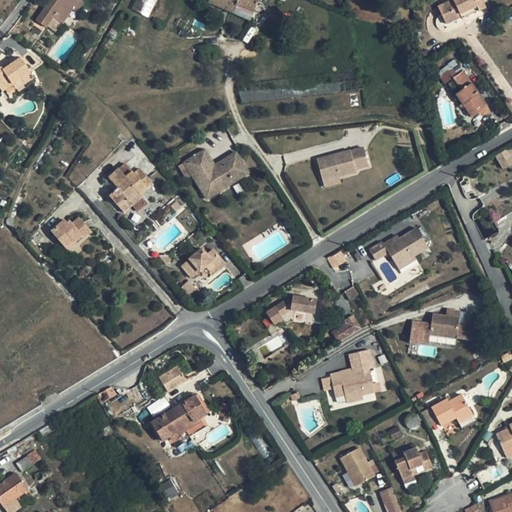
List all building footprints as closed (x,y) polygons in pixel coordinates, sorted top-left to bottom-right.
[(50,0),(36,20),(47,28),(54,18),(63,24),(73,10),(80,0),(50,0)] [(85,2),(82,0),(80,0),(73,10),(77,12),(85,2)] [(157,0),(136,0),(132,9),(149,17),(157,0)] [(259,0),(209,0),(209,2),(226,9),(229,1),(238,4),(254,12),(259,0)] [(487,8),(483,0),(453,0),(438,7),(447,24),(462,17),(461,14),(467,11),(470,16),(487,8)] [(238,4),(229,1),(226,9),(234,13),(238,4)] [(77,12),(73,10),(63,24),(67,27),(77,12)] [(63,24),(54,18),(47,28),(56,35),(63,24)] [(31,72),(21,58),(10,65),(3,70),(1,68),(0,68),(0,87),(3,91),(13,84),(21,79),(31,72)] [(440,78),(451,69),(448,65),(437,74),(440,78)] [(451,69),(440,78),(445,85),(454,78),(458,75),(453,68),(451,69)] [(364,89),(360,71),(237,85),(243,103),(364,89)] [(488,106),(464,71),(458,75),(454,78),(463,91),(457,95),(472,117),(488,106)] [(25,84),(21,79),(13,84),(16,89),(25,84)] [(329,157),(318,160),(323,181),(340,176),(357,172),(356,169),(370,165),(365,149),(352,152),(351,151),(335,155),(336,159),(330,161),(329,157)] [(498,155),(504,167),(511,163),(511,153),(510,149),(498,155)] [(216,167),(205,151),(198,156),(208,172),(216,167)] [(250,174),(237,153),(216,167),(208,172),(198,156),(185,164),(203,193),(213,187),(218,195),(250,174)] [(135,174),(126,164),(119,169),(109,177),(119,188),(115,191),(111,196),(124,212),(133,205),(126,197),(136,190),(140,195),(154,185),(140,169),(135,174)] [(340,176),(323,181),(325,187),(342,183),(340,176)] [(119,188),(109,177),(106,180),(115,191),(119,188)] [(218,195),(213,187),(203,193),(208,201),(218,195)] [(140,195),(136,190),(126,197),(133,205),(142,197),(140,195)] [(182,208),(176,202),(172,206),(177,212),(182,208)] [(92,231),(80,218),(73,224),(70,227),(68,224),(65,221),(53,232),(65,246),(73,239),(75,242),(83,235),(85,238),(92,231)] [(382,243),(369,250),(376,261),(388,254),(396,267),(427,248),(416,230),(399,240),(392,244),(390,241),(383,245),(382,243)] [(75,242),(73,239),(65,246),(69,251),(77,244),(75,242)] [(429,251),(427,248),(396,267),(398,271),(429,251)] [(207,255),(202,249),(190,259),(182,266),(191,278),(200,271),(202,274),(208,274),(210,272),(213,276),(227,266),(214,250),(207,255)] [(344,263),(338,253),(331,257),(328,259),(334,269),(344,263)] [(172,260),(168,256),(160,256),(166,264),(172,260)] [(354,266),(350,259),(344,263),(334,269),(338,275),(354,266)] [(188,282),(180,289),(188,298),(196,291),(188,282)] [(355,288),(345,293),(349,300),(359,294),(355,288)] [(317,299),(293,296),(275,307),(282,316),(290,310),(296,311),(314,314),(315,314),(317,299)] [(282,316),(275,307),(267,312),(275,324),(283,319),(282,316)] [(457,339),(461,310),(447,308),(446,316),(433,314),(432,322),(413,320),(410,342),(428,345),(430,335),(457,339)] [(314,314),(296,311),(294,321),(313,324),(314,314)] [(336,345),(362,329),(352,314),(343,320),(345,323),(329,333),(336,345)] [(353,369),(349,370),(350,373),(354,373),(370,369),(375,367),(372,354),(369,350),(349,354),(353,369)] [(511,359),(511,354),(510,351),(500,356),(504,363),(511,359)] [(187,380),(178,366),(159,378),(168,392),(187,380)] [(350,373),(342,375),(341,372),(330,374),(331,377),(334,389),(336,398),(346,396),(346,400),(363,396),(375,393),(370,369),(354,373),(350,373)] [(334,389),(331,377),(321,379),(324,391),(334,389)] [(118,394),(112,386),(97,395),(102,404),(118,394)] [(208,414),(195,393),(184,400),(185,402),(162,416),(161,414),(150,420),(163,442),(171,437),(172,440),(202,421),(201,418),(208,414)] [(474,416),(462,394),(452,400),(452,401),(449,403),(447,399),(431,408),(440,423),(440,424),(449,420),(450,422),(456,419),(459,424),(474,416)] [(151,414),(169,405),(165,397),(147,406),(151,414)] [(233,406),(224,403),(219,414),(227,416),(230,409),(232,409),(233,406)] [(431,408),(431,407),(422,412),(431,428),(440,423),(431,408)] [(476,420),(474,416),(459,424),(462,428),(476,420)] [(511,423),(509,425),(510,427),(496,434),(505,454),(511,451),(511,423)] [(417,447),(415,443),(392,452),(393,456),(417,447)] [(419,453),(417,447),(393,456),(405,485),(416,480),(414,476),(412,470),(424,465),(426,471),(434,468),(426,451),(419,453)] [(369,466),(360,448),(340,458),(348,473),(353,470),(361,484),(375,476),(373,473),(369,466)] [(34,464),(28,456),(17,464),(23,472),(34,464)] [(378,470),(375,463),(369,466),(373,473),(378,470)] [(426,471),(424,465),(412,470),(414,476),(426,471)] [(340,471),(336,466),(330,470),(333,475),(340,471)] [(361,484),(353,470),(348,473),(356,487),(361,484)] [(29,490),(16,473),(0,484),(0,495),(1,496),(0,496),(0,501),(4,507),(17,499),(29,490)] [(418,484),(416,480),(405,485),(406,489),(418,484)] [(401,511),(395,493),(382,499),(387,511),(401,511)] [(511,511),(511,493),(489,502),(492,511),(510,511),(511,511)] [(13,511),(22,506),(17,499),(4,507),(7,511),(13,511)] [(479,508),(476,503),(465,510),(465,511),(473,511),(477,510),(479,508)]
